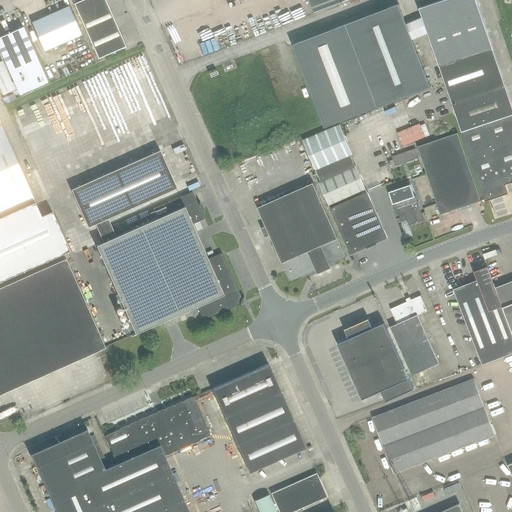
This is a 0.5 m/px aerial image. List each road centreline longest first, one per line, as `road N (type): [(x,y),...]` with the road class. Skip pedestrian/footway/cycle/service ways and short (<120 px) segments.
road 1 (unclassified): [(279,320),(137,0)]
road 2 (unclassified): [(0,444),(279,320)]
road 3 (unclassified): [(279,320),(511,226)]
road 4 (unclassified): [(364,511),(279,320)]
road 5 (unknown): [(327,427),(480,374),(495,377),(511,397)]
